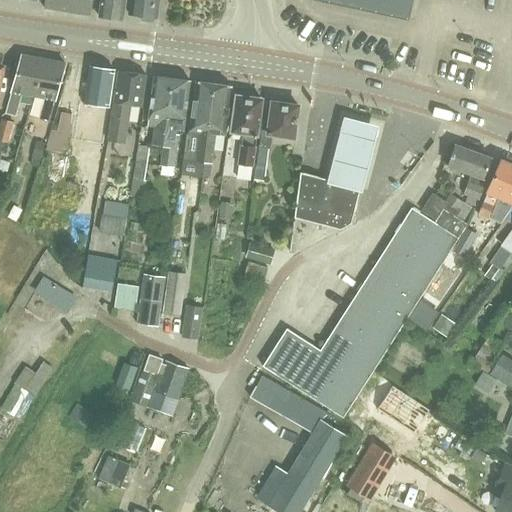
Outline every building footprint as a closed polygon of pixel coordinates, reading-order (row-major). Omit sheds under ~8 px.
[(46,0),(46,8),(69,12),(70,0),(46,0)] [(91,15),(93,0),(70,0),(69,12),(91,15)] [(124,19),(126,0),(102,0),(100,16),(124,19)] [(157,18),(159,0),(132,0),(131,15),(157,18)] [(346,0),(411,14),(413,0),(346,0)] [(23,55),(7,113),(17,115),(23,93),(34,95),(43,59),(23,55)] [(479,56),(476,66),(499,72),(502,61),(479,56)] [(51,121),(65,67),(66,63),(44,59),(35,95),(46,97),(40,119),(51,121)] [(110,106),(116,70),(92,66),(83,125),(96,127),(99,105),(110,106)] [(143,106),(147,74),(119,71),(110,140),(127,142),(132,105),(143,106)] [(162,146),(164,146),(174,79),(155,76),(149,126),(156,127),(153,145),(162,146)] [(185,130),(191,81),(174,79),(164,146),(162,146),(160,166),(174,168),(177,148),(175,147),(177,129),(185,130)] [(187,135),(184,160),(197,161),(205,162),(205,161),(213,162),(214,152),(200,150),(202,131),(209,132),(215,85),(197,83),(191,131),(187,135)] [(202,131),(200,150),(214,152),(216,135),(226,136),(233,87),(215,85),(209,132),(202,131)] [(237,177),(250,179),(252,166),(254,166),(257,146),(256,146),(258,134),(259,135),(264,99),(238,96),(233,131),(244,133),(243,144),(242,144),(237,177)] [(261,134),(259,147),(270,148),(272,134),(295,137),(300,105),(294,104),(294,103),(289,100),(284,101),(283,103),(273,101),(270,122),(264,121),(262,121),(260,134),(261,134)] [(67,129),(58,128),(57,149),(78,150),(81,114),(68,113),(67,129)] [(0,125),(0,155),(2,156),(5,141),(10,143),(16,122),(2,118),(0,125)] [(330,180),(361,188),(366,190),(380,134),(346,124),(330,180)] [(140,144),(131,195),(144,197),(151,146),(140,144)] [(473,174),(466,194),(479,198),(492,157),(456,145),(449,164),(473,174)] [(205,162),(203,175),(211,176),(212,166),(213,162),(205,161),(205,162)] [(499,196),(511,201),(511,164),(502,161),(489,191),(479,214),(489,218),(499,196)] [(256,165),(254,179),(264,181),(266,166),(256,165)] [(301,173),(296,217),(341,229),(352,223),(361,188),(330,180),(301,173)] [(436,221),(461,236),(468,224),(456,216),(465,202),(451,192),(445,201),(433,193),(421,211),(436,221)] [(103,215),(126,219),(128,205),(105,201),(103,215)] [(324,351),(321,350),(345,368),(321,403),(344,417),(461,236),(436,221),(413,207),(324,350),(324,351)] [(464,258),(478,235),(466,228),(452,251),(464,258)] [(245,257),(271,264),(275,248),(250,241),(245,257)] [(485,274),(492,279),(499,268),(503,271),(510,262),(511,263),(511,261),(511,253),(499,243),(485,262),(491,266),(485,274)] [(119,260),(89,254),(84,286),(114,292),(119,260)] [(244,278),(244,279),(264,284),(269,268),(249,261),(244,278)] [(182,315),(188,274),(169,271),(164,313),(182,315)] [(163,302),(167,276),(145,273),(138,324),(160,326),(163,302)] [(44,276),(34,291),(69,313),(78,297),(44,276)] [(135,310),(139,286),(118,283),(115,307),(135,310)] [(200,339),(205,307),(187,304),(183,337),(200,339)] [(440,328),(458,341),(468,327),(450,314),(440,328)] [(264,366),(321,403),(345,368),(288,328),(264,366)] [(500,352),(484,343),(472,361),(489,371),(500,352)] [(174,416),(179,399),(190,368),(167,360),(166,363),(162,362),(163,358),(148,353),(143,368),(161,374),(160,378),(141,371),(130,401),(148,407),(174,416)] [(490,373),(511,386),(511,359),(502,353),(490,373)] [(43,361),(36,372),(26,365),(15,382),(26,389),(35,394),(52,367),(43,361)] [(489,393),(498,379),(484,371),(476,384),(489,393)] [(279,511),(301,511),(347,436),(322,420),(327,412),(263,376),(251,397),(314,432),(269,505),(279,511)] [(0,417),(0,440),(5,443),(20,419),(21,420),(36,395),(35,394),(26,389),(16,383),(1,409),(4,410),(0,417)] [(92,416),(78,407),(71,417),(86,426),(92,416)] [(194,438),(201,423),(192,419),(185,434),(194,438)] [(468,441),(460,436),(454,446),(461,451),(459,456),(466,460),(472,450),(465,445),(468,441)] [(372,442),(346,485),(370,499),(396,456),(372,442)] [(482,466),(489,455),(479,448),(471,459),(482,466)] [(500,477),(503,478),(498,490),(505,493),(497,511),(511,511),(511,464),(505,462),(500,477)]
